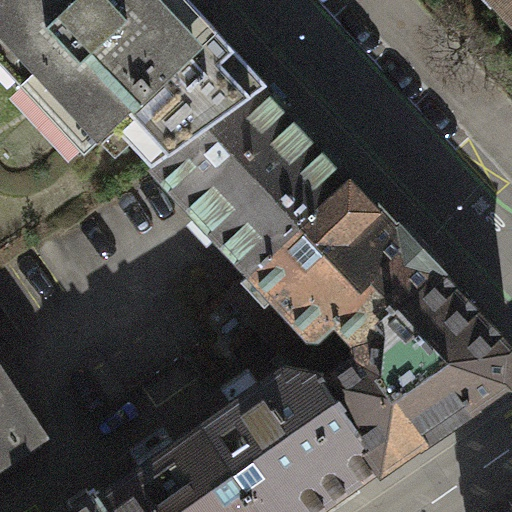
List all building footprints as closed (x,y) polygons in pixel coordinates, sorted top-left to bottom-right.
[(218,33),(186,0),(0,0),(0,60),(86,154),(116,127),(218,33)] [(116,127),(146,161),(265,81),(218,33),(116,127)] [(350,175),(265,81),(146,161),(250,270),(350,175)] [(438,268),(350,175),(250,270),(312,336),(334,316),(359,342),(438,268)] [(438,268),(359,342),(323,368),(389,465),(508,384),(510,348),(438,268)] [(281,365),(202,418),(265,511),(319,511),(389,465),(323,368),(281,365)] [(0,368),(0,457),(41,430),(0,368)] [(265,511),(202,418),(95,491),(109,511),(265,511)] [(109,511),(95,491),(62,511),(109,511)]
